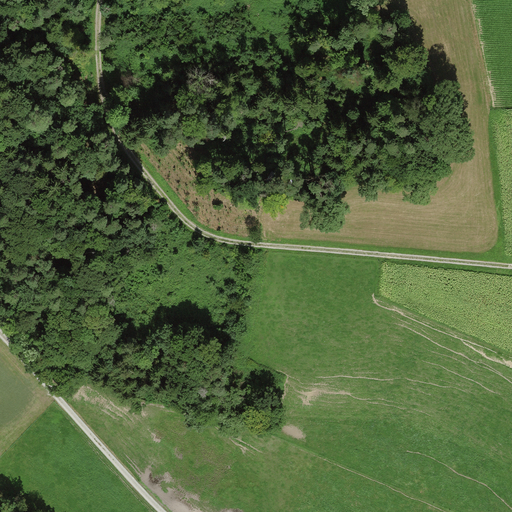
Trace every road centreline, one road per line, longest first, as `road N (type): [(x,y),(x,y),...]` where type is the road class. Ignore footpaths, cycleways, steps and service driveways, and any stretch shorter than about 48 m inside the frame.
road 1 (track): [(511,265),(217,234),(188,219),(111,127),(99,84),(98,0)]
road 2 (track): [(175,511),(0,330)]
